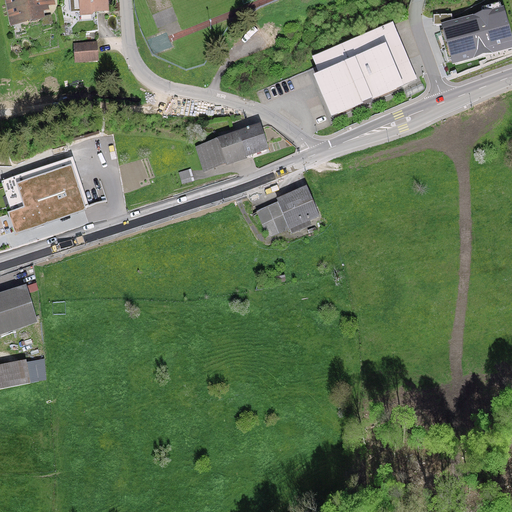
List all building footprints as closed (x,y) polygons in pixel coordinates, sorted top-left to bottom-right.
[(47,6),(45,0),(0,0),(0,3),(4,27),(35,22),(33,15),(39,14),(38,7),(47,6)] [(105,0),(77,0),(80,17),(107,13),(105,0)] [(498,20),(448,36),(461,75),(511,59),(498,20)] [(395,25),(314,60),(320,74),(309,79),(329,123),(403,91),(400,85),(418,77),(395,25)] [(97,46),(74,47),(75,63),(98,62),(97,46)] [(260,130),(194,149),(201,173),(267,154),(260,130)] [(85,209),(71,166),(18,183),(26,205),(9,211),(16,232),(85,209)] [(257,214),(268,239),(287,230),(289,235),(321,221),(307,188),(274,203),(275,206),(257,214)] [(0,298),(0,334),(38,321),(27,289),(0,298)] [(0,389),(47,380),(45,358),(27,362),(26,359),(0,364),(0,389)]
